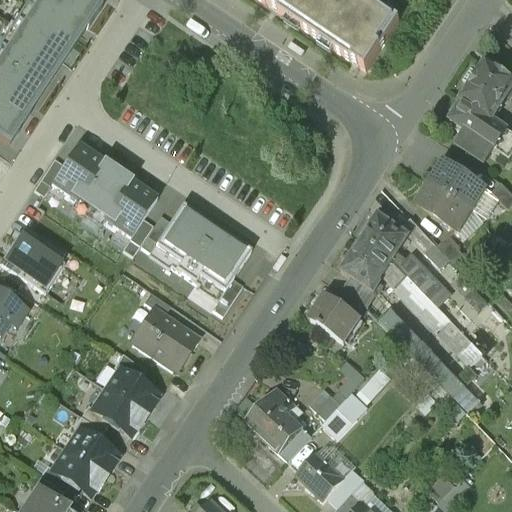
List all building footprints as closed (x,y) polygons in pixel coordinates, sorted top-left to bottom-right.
[(108,0),(31,0),(0,46),(0,141),(9,147),(108,0)] [(254,0),(366,74),(399,24),(363,0),(254,0)] [(494,69),(489,66),(482,67),(478,73),(479,75),(476,78),(471,74),(462,86),(468,91),(459,103),(461,105),(449,123),(464,133),(492,151),(494,152),(506,133),(492,123),(511,90),(511,83),(494,71),(494,69)] [(483,164),(492,151),(464,133),(456,146),(483,164)] [(511,136),(506,133),(494,152),(508,162),(511,156),(511,136)] [(103,166),(77,149),(50,190),(130,242),(157,202),(131,185),(136,178),(108,159),(103,166)] [(481,190),(443,166),(429,187),(467,211),(481,190)] [(467,211),(429,187),(416,208),(454,232),(467,211)] [(511,209),(511,198),(502,188),(492,198),(507,214),(511,209)] [(251,255),(182,209),(150,255),(219,301),(251,255)] [(397,232),(376,218),(360,243),(392,264),(439,312),(452,298),(412,257),(406,263),(396,256),(408,239),(439,270),(448,262),(436,249),(408,220),(397,232)] [(65,267),(19,236),(0,264),(0,265),(45,295),(65,267)] [(462,255),(447,239),(436,249),(448,262),(452,265),(462,255)] [(392,264),(360,243),(340,272),(374,295),(380,285),(379,284),(382,278),(392,264)] [(439,312),(392,264),(382,278),(437,335),(449,323),(439,312)] [(26,313),(0,295),(0,338),(9,325),(15,329),(26,313)] [(170,309),(150,296),(144,306),(153,313),(163,319),(170,309)] [(364,309),(344,296),(338,306),(361,321),(367,312),(364,309)] [(338,306),(324,297),(308,322),(341,343),(349,331),(353,333),(361,321),(338,306)] [(163,319),(153,313),(132,345),(176,374),(198,342),(163,319)] [(447,372),(390,313),(379,325),(452,400),(462,391),(445,373),(447,372)] [(481,356),(449,323),(437,335),(468,369),(481,356)] [(145,373),(122,356),(114,369),(118,373),(119,372),(138,384),(145,373)] [(138,384),(119,372),(118,373),(106,392),(146,418),(154,406),(152,405),(157,397),(138,384)] [(276,391),(243,425),(286,465),(310,440),(286,417),(294,409),(276,391)] [(146,418),(106,392),(93,411),(92,412),(111,424),(130,437),(135,430),(137,431),(146,418)] [(341,408),(325,393),(309,410),(325,424),(341,408)] [(111,424),(92,412),(93,411),(88,407),(81,418),(104,434),(111,424)] [(341,408),(325,424),(327,426),(323,430),(336,443),(356,422),(341,408)] [(104,434),(81,418),(73,430),(78,433),(79,432),(97,444),(104,434)] [(97,444),(79,432),(78,433),(66,452),(105,479),(114,466),(112,465),(117,458),(97,444)] [(105,479),(66,452),(53,471),(52,472),(70,485),(90,498),(95,490),(97,491),(105,479)] [(315,456),(295,477),(323,504),(343,483),(315,456)] [(70,485),(52,472),(53,471),(48,468),(40,479),(64,495),(70,485)] [(64,495),(40,479),(32,492),(37,495),(37,494),(56,506),(64,495)] [(64,511),(56,506),(37,494),(37,495),(25,511),(64,511)] [(387,511),(373,497),(358,511),(387,511)] [(219,511),(211,503),(202,511),(201,511),(196,507),(191,511),(219,511)]
